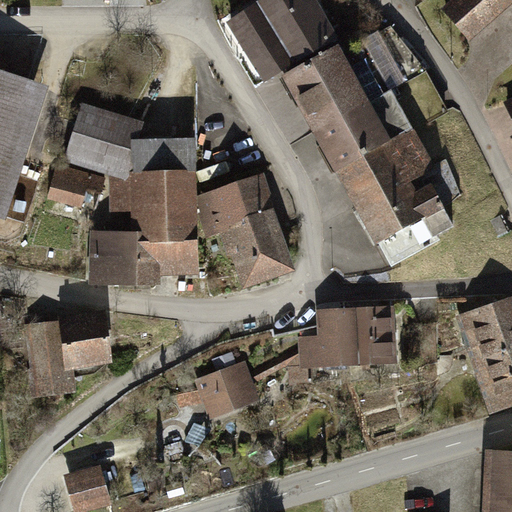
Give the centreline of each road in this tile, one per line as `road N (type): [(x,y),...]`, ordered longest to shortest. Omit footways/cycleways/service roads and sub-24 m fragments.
road 1 (residential): [(4,511),(44,445),(234,310)]
road 2 (residential): [(315,295),(296,182),(197,17)]
road 3 (tertiary): [(225,511),(511,427)]
road 4 (residential): [(0,278),(110,301),(234,310)]
road 5 (residential): [(382,0),(411,28),(489,140),(511,189)]
road 6 (residential): [(197,17),(0,21)]
road 7 (residential): [(315,295),(511,285)]
